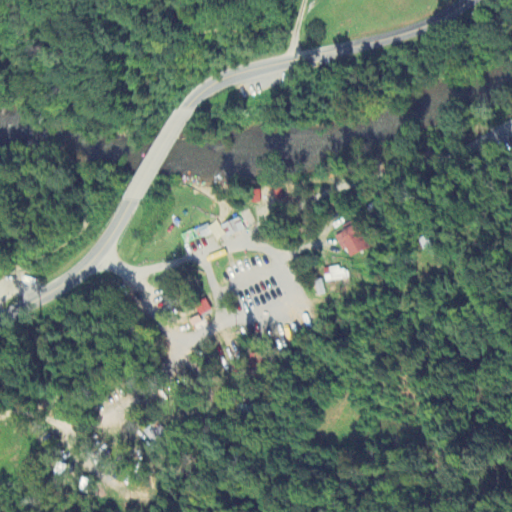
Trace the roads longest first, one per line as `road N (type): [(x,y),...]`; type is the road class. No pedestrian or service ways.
road 1 (residential): [(190,108),(212,85),(240,73),(408,37),(476,0)]
road 2 (track): [(269,225),(320,196),(511,129)]
road 3 (residential): [(0,319),(68,283),(135,202)]
